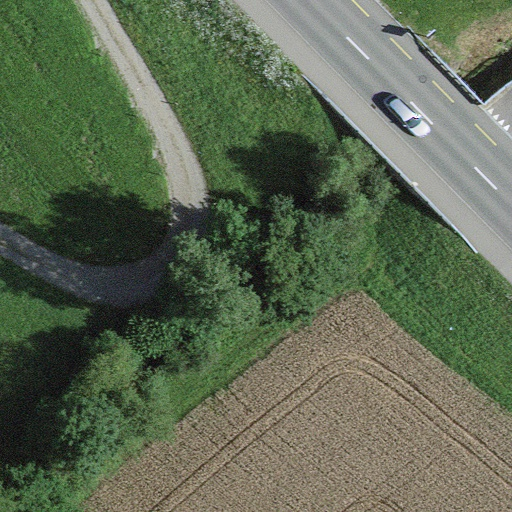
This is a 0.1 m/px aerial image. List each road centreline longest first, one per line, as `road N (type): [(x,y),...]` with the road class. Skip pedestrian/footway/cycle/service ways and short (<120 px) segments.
road 1 (track): [(0,240),(93,291),(143,291),(178,272),(196,229),(191,179),(92,0)]
road 2 (primary): [(465,154),(309,0)]
